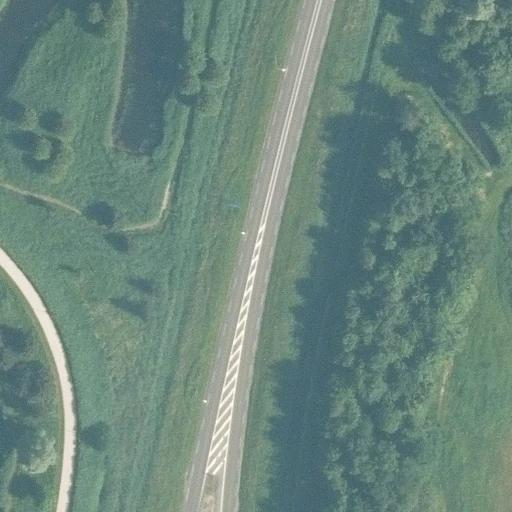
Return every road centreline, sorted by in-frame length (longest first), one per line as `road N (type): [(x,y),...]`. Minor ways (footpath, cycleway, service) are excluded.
road 1 (primary): [(249,342),(333,0)]
road 2 (primary): [(249,342),(202,511)]
road 3 (primary): [(239,511),(249,342)]
